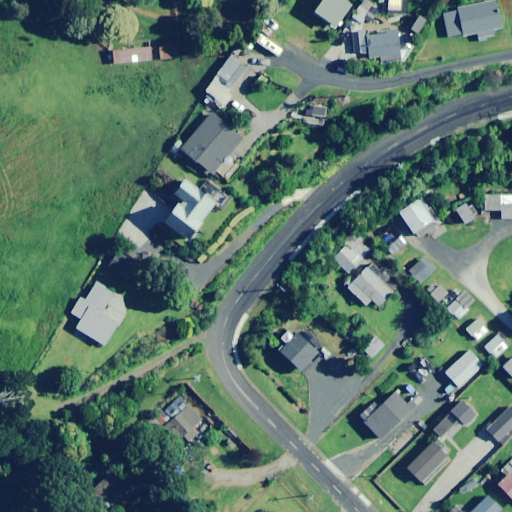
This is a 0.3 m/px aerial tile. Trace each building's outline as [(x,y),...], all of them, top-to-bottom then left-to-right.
[(345,0),(320,0),(313,13),(334,27),(348,5),(344,2),(345,0)] [(476,34),(477,41),(486,39),(485,37),(492,35),(490,29),(499,28),(492,0),(490,0),(454,8),(455,10),(441,14),(446,37),(460,34),(461,38),(476,34)] [(399,2),(383,2),(383,15),(399,15),(399,2)] [(363,19),(368,23),(374,15),(359,4),(348,19),(358,26),(363,19)] [(368,63),(408,60),(407,48),(416,48),(415,32),(396,33),(396,28),(374,29),(374,34),(363,35),(363,31),(350,31),(351,54),(368,53),(368,63)] [(180,57),(179,46),(158,48),(159,60),(180,57)] [(153,60),(152,47),(111,51),(112,64),(153,60)] [(243,70),(230,61),(219,78),(232,86),(243,70)] [(241,138),(210,113),(180,150),(212,175),(241,138)] [(200,191),(181,178),(171,193),(180,199),(163,223),(187,240),(219,196),(204,185),(200,191)] [(511,194),(484,195),(485,210),(502,210),(502,218),(511,218),(511,194)] [(419,199),(399,212),(414,234),(434,220),(419,199)] [(471,205),(463,204),(454,210),(464,224),(478,214),(471,205)] [(371,249),(355,233),(331,257),(346,273),(371,249)] [(405,245),(399,238),(386,248),(392,255),(405,245)] [(136,263),(116,250),(105,267),(125,280),(136,263)] [(433,272),(420,259),(409,270),(421,283),(433,272)] [(390,292),(366,268),(356,277),(352,278),(344,285),(364,305),(370,300),(376,306),(390,292)] [(112,293),(95,282),(83,300),(79,297),(69,312),(80,319),(75,328),(102,346),(116,324),(99,313),(112,293)] [(449,292),(441,284),(436,289),(432,284),(427,289),(431,293),(430,294),(439,302),(449,292)] [(476,301),(465,290),(447,308),(453,314),(454,313),(460,319),(469,309),(468,308),(476,301)] [(466,329),(472,336),(473,335),(478,340),(488,331),(483,325),(484,325),(478,318),(466,329)] [(318,354),(295,333),(278,352),(301,373),(318,354)] [(497,335),(485,346),(495,358),(508,346),(497,335)] [(383,345),(374,336),(366,343),(375,352),(383,345)] [(481,364),(467,350),(443,373),(457,388),(481,364)] [(511,358),(503,367),(511,375),(511,358)] [(403,402),(394,391),(378,406),(373,402),(357,417),(378,440),(421,400),(414,392),(403,402)] [(475,415),(461,402),(433,431),(439,437),(444,432),(449,438),(462,424),(464,426),(475,415)] [(199,419),(185,405),(163,430),(175,441),(181,435),(188,441),(194,434),(189,429),(199,419)] [(511,429),(511,406),(487,429),(499,442),(511,429)] [(434,441),(407,468),(422,482),(448,456),(446,454),(450,450),(438,439),(435,442),(434,441)] [(148,453),(127,469),(140,486),(161,470),(148,453)] [(511,466),(494,483),(511,501),(511,466)] [(88,491),(106,511),(107,511),(131,492),(113,470),(88,491)] [(482,478),(477,472),(456,488),(461,494),(482,478)] [(500,511),(503,510),(489,495),(471,511),(500,511)]
